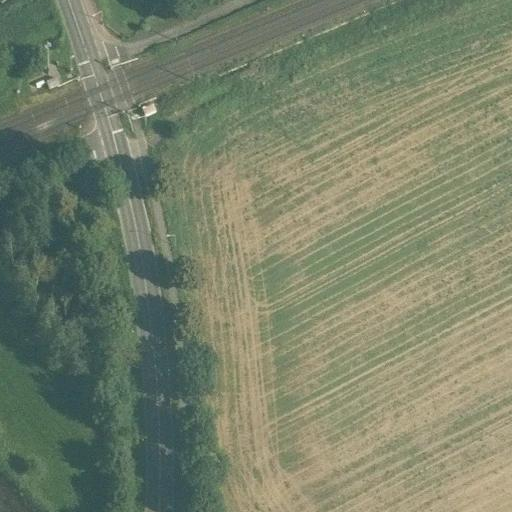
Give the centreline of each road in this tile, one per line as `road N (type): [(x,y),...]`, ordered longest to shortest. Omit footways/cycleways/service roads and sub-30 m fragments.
road 1 (track): [(125,181),(263,94),(511,9)]
road 2 (secondary): [(170,511),(150,305),(116,151)]
road 3 (secondary): [(67,0),(116,151)]
road 4 (track): [(116,151),(0,197)]
